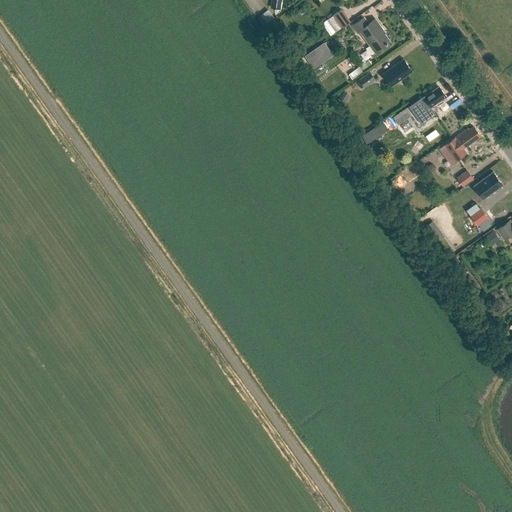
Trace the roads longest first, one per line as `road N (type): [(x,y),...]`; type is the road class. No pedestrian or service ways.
road 1 (unclassified): [(341,511),(0,33)]
road 2 (residential): [(511,159),(395,0)]
